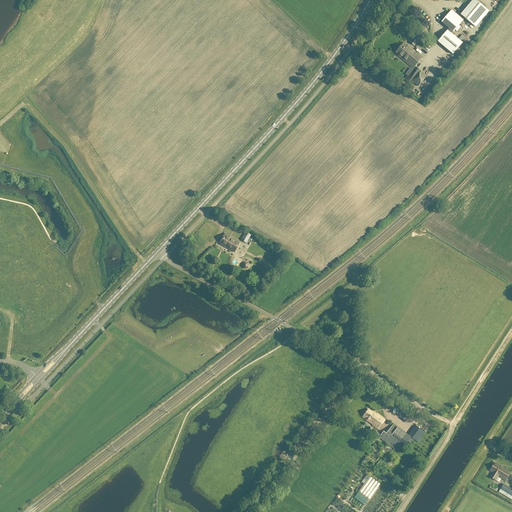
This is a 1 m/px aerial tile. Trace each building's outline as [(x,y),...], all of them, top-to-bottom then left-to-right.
[(451,11),(441,22),(449,29),(447,31),(451,34),(465,18),(475,27),(482,20),(479,17),(485,9),(474,0),(473,0),(459,17),(451,11)] [(468,28),(464,33),(469,37),(473,33),(468,28)] [(418,43),(425,35),(419,30),(410,42),(411,43),(410,43),(414,46),(417,43),(418,43)] [(438,42),(453,55),(462,43),(451,34),(447,31),(438,42)] [(415,67),(422,58),(404,43),(396,53),(399,55),(398,57),(413,69),(415,67)] [(420,71),(415,67),(408,77),(407,76),(404,80),(410,84),(418,73),(420,71)] [(418,87),(427,76),(422,72),(419,74),(413,82),(418,87)] [(219,244),(228,249),(234,253),(240,243),(225,234),(219,244)] [(249,245),(252,239),(245,234),(241,241),(249,245)] [(378,430),(385,421),(376,414),(375,415),(368,410),(362,418),(373,425),(373,426),(378,430)] [(384,432),(379,438),(394,450),(399,453),(411,438),(409,436),(393,424),(386,434),(384,432)] [(287,465),(290,460),(285,456),(281,461),(287,465)] [(494,480),(497,476),(506,481),(511,473),(496,464),(494,463),(489,472),(493,473),(490,478),(494,480)] [(370,477),(359,492),(369,499),(380,485),(370,477)] [(503,485),(500,490),(509,495),(511,489),(511,490),(503,485)] [(387,499),(381,505),(385,510),(388,507),(391,510),(394,507),(387,499)]
